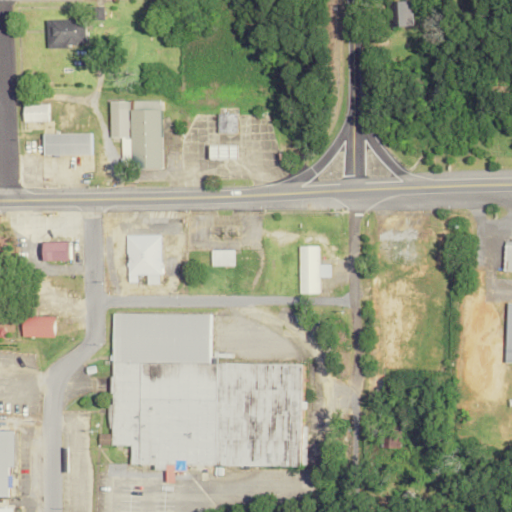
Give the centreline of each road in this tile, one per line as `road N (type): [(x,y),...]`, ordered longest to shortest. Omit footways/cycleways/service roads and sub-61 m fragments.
road 1 (primary): [(511,185),(0,200)]
road 2 (residential): [(349,470),(345,0)]
road 3 (residential): [(48,511),(50,374),(82,346),(88,319),(84,198)]
road 4 (residential): [(88,297),(348,296)]
